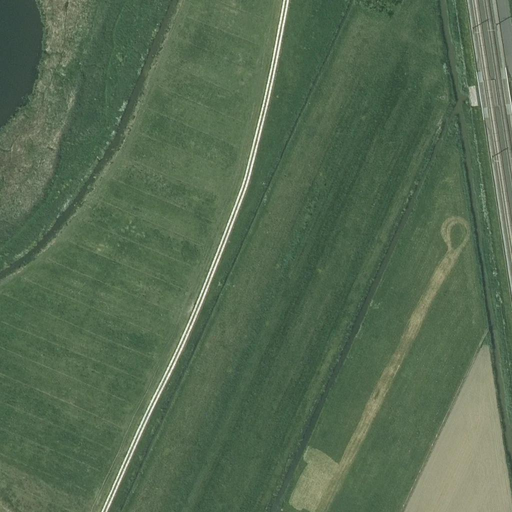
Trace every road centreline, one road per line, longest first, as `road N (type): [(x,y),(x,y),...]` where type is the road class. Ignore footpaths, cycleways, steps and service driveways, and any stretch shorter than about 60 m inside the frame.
road 1 (track): [(285,0),(243,187),(103,511)]
road 2 (track): [(511,353),(474,106)]
